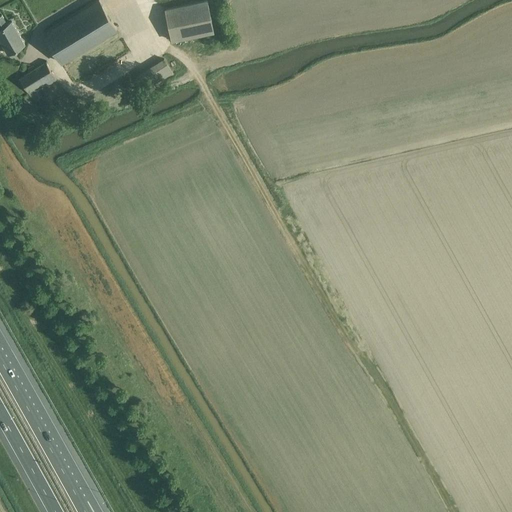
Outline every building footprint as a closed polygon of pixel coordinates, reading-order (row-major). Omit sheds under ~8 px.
[(99,1),(44,34),(62,62),(116,29),(99,1)] [(167,9),(173,41),(212,33),(205,1),(167,9)] [(8,53),(24,43),(11,21),(7,24),(1,15),(0,15),(0,46),(2,45),(8,53)] [(148,89),(173,73),(163,58),(138,75),(148,89)] [(55,76),(46,62),(19,78),(30,96),(46,86),(44,82),(55,76)]
